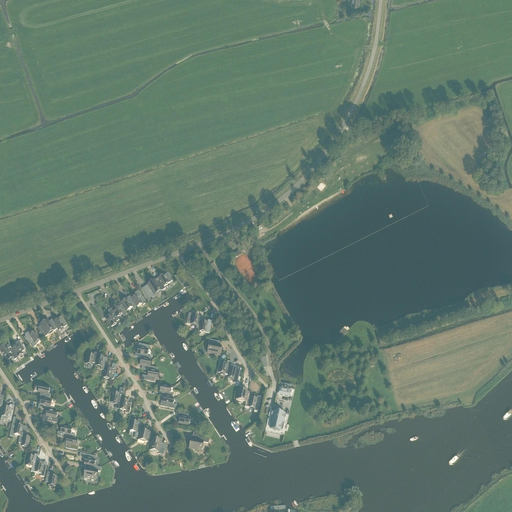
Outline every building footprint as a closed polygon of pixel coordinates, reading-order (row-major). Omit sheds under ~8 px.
[(158,278),(159,280),(156,282),(162,291),(165,289),(164,287),(172,281),(167,274),(164,276),(163,275),(158,278)] [(162,291),(156,282),(155,280),(147,285),(151,291),(147,293),(151,298),(162,291)] [(135,294),(136,296),(131,299),(137,308),(142,304),(143,306),(146,303),(138,291),(135,294)] [(130,297),(121,302),(127,311),(132,308),(133,310),(137,308),(131,299),(130,297)] [(120,303),(111,309),(117,318),(122,314),(123,316),(127,314),(120,303)] [(119,320),(117,318),(111,309),(108,311),(111,315),(106,319),(111,327),(117,324),(116,322),(119,320)] [(200,327),(202,322),(201,322),(198,321),(199,316),(189,314),(187,324),(200,327)] [(57,329),(59,331),(67,326),(61,317),(58,319),(53,322),(52,320),(49,322),(54,331),(57,329)] [(54,331),(49,322),(47,320),(39,325),(40,327),(37,329),(40,333),(43,338),(54,331)] [(208,321),(207,323),(202,322),(200,327),(199,332),(209,334),(212,321),(208,321)] [(35,344),(40,340),(34,332),(29,335),(28,333),(24,335),(33,348),(36,346),(35,344)] [(207,353),(220,356),(222,347),(214,345),(215,341),(209,340),(208,344),(209,344),(207,353)] [(17,346),(12,349),(18,358),(23,355),(21,353),(25,350),(19,342),(15,344),(17,346)] [(14,360),(18,358),(12,349),(9,345),(6,347),(5,344),(0,347),(0,349),(8,362),(13,358),(14,360)] [(141,359),(146,360),(150,361),(151,357),(147,356),(148,351),(150,351),(150,347),(139,344),(138,348),(137,354),(142,355),(141,359)] [(92,363),(96,364),(98,356),(98,354),(94,353),(94,356),(88,354),(86,365),(92,366),(92,363)] [(108,359),(98,356),(96,364),(96,367),(101,368),(101,370),(105,371),(106,368),(108,359)] [(265,357),(259,358),(262,369),(268,368),(265,357)] [(149,371),(152,372),(156,372),(157,369),(150,367),(151,361),(150,361),(146,360),(141,359),(140,365),(142,366),(141,370),(149,371)] [(225,372),(229,373),(230,368),(231,363),(227,362),(227,364),(219,363),(216,373),(225,375),(225,372)] [(112,364),(111,370),(106,368),(105,371),(103,378),(112,380),(114,379),(117,365),(112,364)] [(230,368),(229,373),(228,378),(234,379),(234,377),(238,378),(241,367),(236,367),(236,369),(230,368)] [(149,371),(148,377),(142,376),(142,380),(154,383),(155,379),(158,379),(159,373),(156,372),(152,372),(149,371)] [(40,397),(50,399),(51,395),(48,394),(49,388),(39,386),(38,392),(40,393),(40,397)] [(171,399),(172,395),(170,394),(171,388),(161,386),(159,392),(160,392),(159,396),(164,397),(171,399)] [(277,394),(289,397),(291,390),(279,387),(277,394)] [(116,409),(120,410),(121,402),(121,403),(121,402),(122,400),(124,390),(120,389),(119,394),(113,393),(111,403),(117,404),(116,409)] [(246,402),(247,397),(248,392),(238,390),(236,400),(246,402)] [(174,399),(171,399),(164,397),(162,403),(161,403),(160,407),(174,410),(175,406),(173,405),(174,399)] [(256,399),(247,397),(246,402),(245,407),(254,409),(254,411),(258,412),(261,397),(257,397),(256,399)] [(47,411),(52,412),(53,408),(50,407),(52,401),(41,399),(40,403),(39,403),(38,409),(47,411)] [(127,403),(128,401),(122,400),(121,402),(121,403),(121,402),(120,410),(125,411),(125,414),(129,414),(131,404),(127,403)] [(7,421),(11,422),(14,406),(10,405),(10,408),(3,407),(1,417),(7,418),(7,421)] [(56,419),(57,413),(52,412),(47,411),(45,417),(48,417),(47,421),(57,423),(58,419),(56,419)] [(272,422),(270,429),(281,432),(282,430),(283,430),(284,424),(283,424),(284,419),(285,419),(286,416),(285,416),(285,415),(273,412),(273,413),(272,413),(271,416),(272,416),(271,421),(272,422)] [(179,423),(189,425),(190,419),(188,419),(188,415),(178,413),(177,417),(180,417),(179,423)] [(140,431),(140,430),(142,421),(138,420),(137,422),(132,421),(129,431),(136,433),(136,430),(140,431)] [(20,435),(21,433),(22,426),(12,424),(9,437),(14,437),(14,434),(20,435)] [(59,437),(67,439),(67,438),(72,440),(72,439),(75,440),(76,436),(73,436),(71,435),(72,429),(61,427),(59,437)] [(148,443),(150,433),(140,431),(140,432),(139,431),(137,441),(148,443)] [(193,436),(191,436),(191,440),(189,449),(202,452),(203,443),(208,444),(209,440),(199,438),(200,434),(194,432),(193,436)] [(24,437),(25,434),(21,433),(20,435),(18,443),(22,444),(22,447),(28,448),(30,438),(24,437)] [(76,446),(77,440),(75,440),(72,439),(72,440),(67,438),(67,439),(66,443),(64,442),(64,444),(63,443),(62,448),(67,449),(77,451),(78,447),(76,446)] [(162,444),(162,447),(160,447),(161,440),(152,438),(149,451),(158,453),(158,454),(164,455),(166,445),(162,444)] [(84,465),(94,467),(96,457),(80,454),(79,458),(85,459),(84,465)] [(31,470),(35,470),(35,471),(37,463),(39,455),(34,455),(34,457),(28,456),(26,466),(32,467),(31,470)] [(43,464),(37,463),(35,471),(35,470),(35,473),(41,474),(40,477),(44,478),(46,467),(42,466),(43,464)] [(99,472),(100,468),(94,467),(93,471),(85,469),(83,478),(96,481),(98,472),(99,472)] [(48,486),(54,487),(57,477),(51,476),(51,473),(47,472),(45,483),(49,484),(48,486)]
